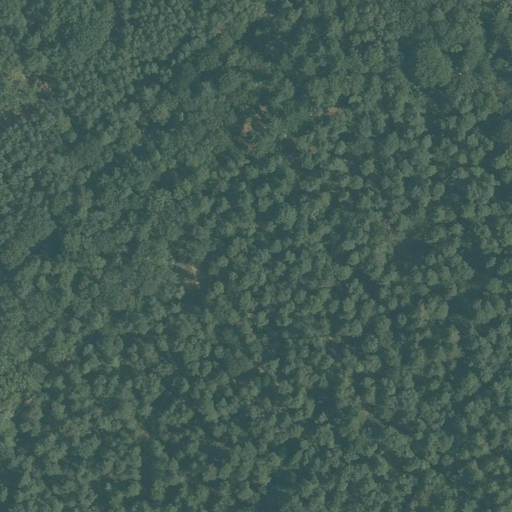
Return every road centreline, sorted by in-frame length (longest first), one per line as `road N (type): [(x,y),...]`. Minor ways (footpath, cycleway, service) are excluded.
road 1 (track): [(273,67),(163,178),(291,511)]
road 2 (track): [(349,73),(0,394)]
road 3 (unclassified): [(0,282),(283,0)]
road 4 (track): [(511,76),(305,72),(273,67),(241,37)]
